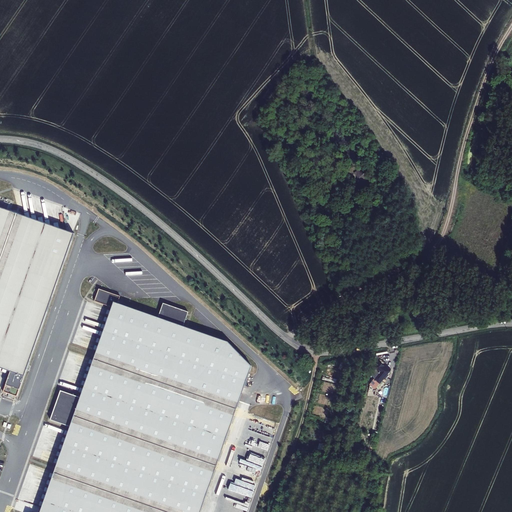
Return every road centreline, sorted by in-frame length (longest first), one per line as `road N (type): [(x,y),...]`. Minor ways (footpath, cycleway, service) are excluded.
road 1 (tertiary): [(0,139),(40,145),(113,186),(299,346),(328,351),(511,323)]
road 2 (track): [(266,511),(316,350)]
